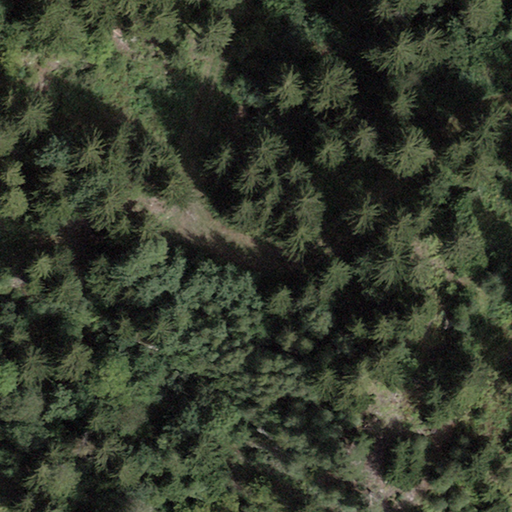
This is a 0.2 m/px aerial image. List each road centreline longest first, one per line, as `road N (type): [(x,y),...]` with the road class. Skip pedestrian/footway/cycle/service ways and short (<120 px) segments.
road 1 (track): [(201,221),(260,259),(301,261),(339,237),(456,127),(511,102)]
road 2 (track): [(238,0),(191,177),(201,221)]
